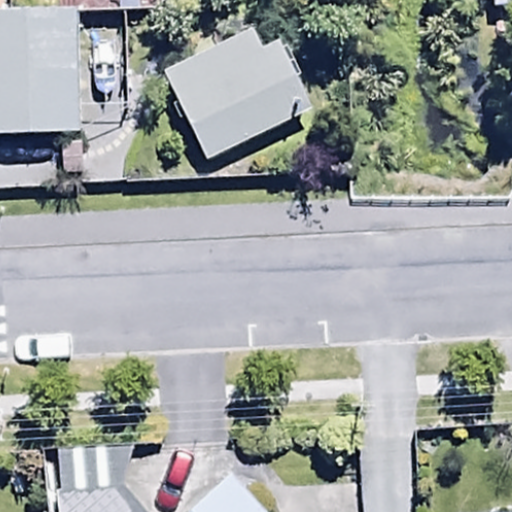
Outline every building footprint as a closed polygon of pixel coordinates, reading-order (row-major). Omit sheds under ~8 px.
[(511,0),(491,0),(493,15),(511,13),(511,0)] [(68,12),(0,15),(0,140),(75,137),(68,12)] [(249,29),(155,72),(197,163),(307,113),(273,41),(258,47),(249,29)] [(130,511),(112,494),(132,448),(50,450),(51,493),(40,494),(40,511),(130,511)] [(259,511),(222,471),(176,511),(259,511)]
